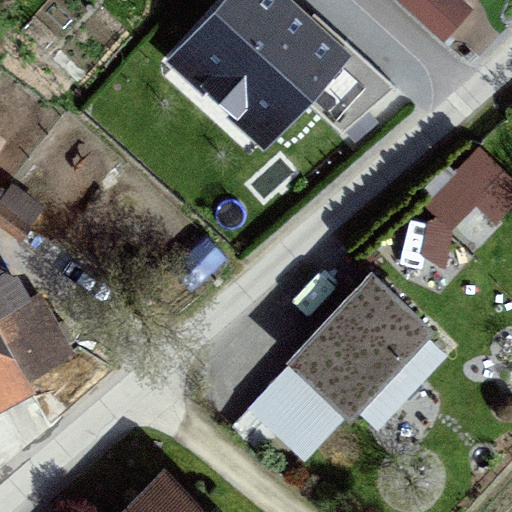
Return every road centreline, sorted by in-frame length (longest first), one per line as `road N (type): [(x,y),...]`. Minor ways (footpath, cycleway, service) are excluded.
road 1 (unclassified): [(0,499),(511,58)]
road 2 (track): [(301,511),(129,385)]
